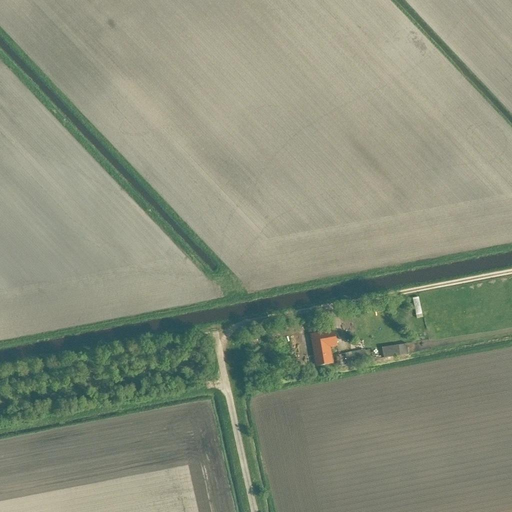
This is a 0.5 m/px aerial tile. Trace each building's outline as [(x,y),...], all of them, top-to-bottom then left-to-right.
[(420,296),(406,298),(409,317),(422,315),(420,296)] [(415,335),(428,333),(427,326),(414,327),(415,335)] [(328,344),(335,343),(333,332),(314,335),(315,338),(311,339),(316,367),(332,364),(328,344)] [(384,360),(409,355),(407,345),(382,349),(384,360)] [(339,356),(341,368),(375,361),(372,350),(364,352),(364,350),(345,354),(345,355),(339,356)]
